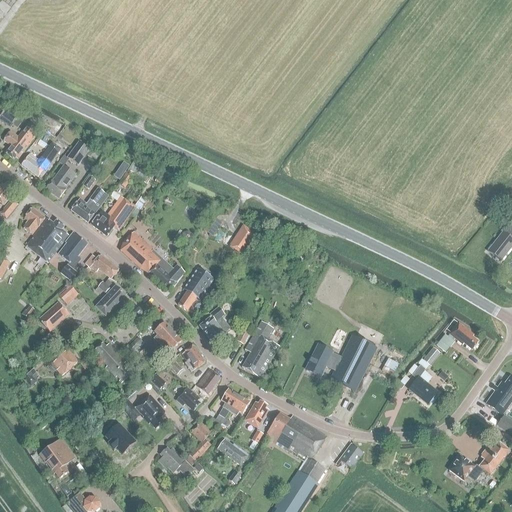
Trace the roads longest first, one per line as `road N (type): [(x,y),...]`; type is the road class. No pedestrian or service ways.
road 1 (secondary): [(511,321),(385,249),(0,69)]
road 2 (residential): [(228,376),(335,430),(424,436),(448,425),(511,339)]
road 3 (residential): [(146,285),(0,165)]
road 4 (residential): [(102,497),(203,410),(228,376)]
road 5 (residential): [(228,376),(146,285)]
